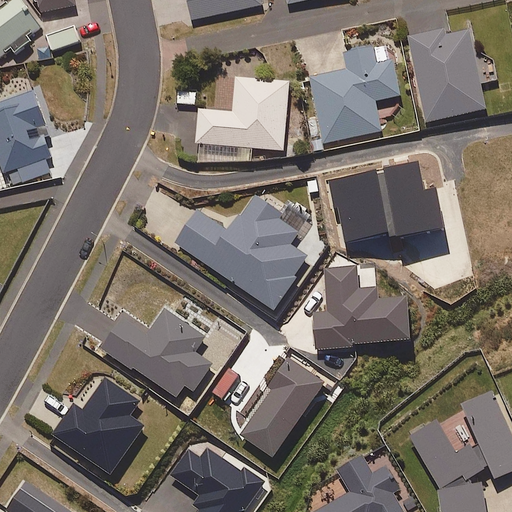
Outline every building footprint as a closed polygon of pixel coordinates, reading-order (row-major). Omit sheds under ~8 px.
[(0,55),(2,58),(14,49),(18,55),(47,31),(22,0),(18,0),(0,15),(0,55)] [(37,0),(40,15),(78,8),(76,0),(37,0)] [(265,7),(263,0),(190,0),(195,22),(265,7)] [(491,113),(473,27),(411,40),(429,126),(491,113)] [(83,43),(78,29),(53,38),(58,52),(83,43)] [(381,66),(378,49),(348,55),(351,72),(313,79),(325,146),(385,134),(379,103),(404,99),(397,63),(381,66)] [(292,84),(239,81),(237,115),(202,112),(199,162),(256,165),(257,151),(288,153),(292,84)] [(53,137),(36,87),(0,99),(0,162),(10,190),(59,173),(47,139),(53,137)] [(426,167),(331,184),(343,250),(397,240),(397,243),(451,233),(444,195),(431,197),(426,167)] [(286,216),(258,197),(233,234),(200,212),(178,245),(278,313),(314,261),(294,247),(302,234),(283,221),(286,216)] [(361,292),(360,269),(327,271),(329,314),(317,315),(319,350),(416,345),(413,301),(382,303),(381,290),(361,292)] [(209,339),(165,311),(149,335),(125,320),(104,353),(133,372),(135,369),(182,399),(188,389),(198,396),(217,367),(199,356),(209,339)] [(330,387),(292,360),(273,387),(275,389),(243,435),(278,460),(330,387)] [(142,405),(107,380),(84,412),(76,406),(55,435),(115,477),(148,429),(133,418),(142,405)] [(511,478),(511,424),(501,397),(471,410),(501,483),(511,478)] [(490,511),(488,476),(491,474),(479,452),(465,460),(446,426),(415,440),(447,496),(448,511),(490,511)] [(207,450),(202,460),(187,452),(172,478),(210,500),(202,511),(251,511),(267,484),(207,450)] [(70,511),(30,484),(10,511),(70,511)]
